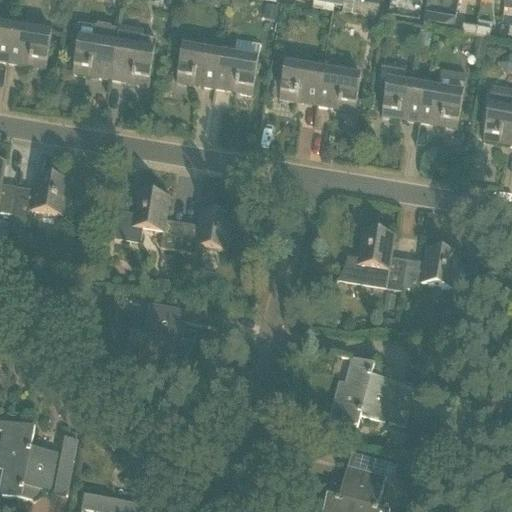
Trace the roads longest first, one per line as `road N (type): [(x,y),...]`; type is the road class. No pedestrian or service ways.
road 1 (residential): [(221,511),(309,177)]
road 2 (residential): [(309,177),(0,125)]
road 3 (residential): [(511,212),(309,177)]
